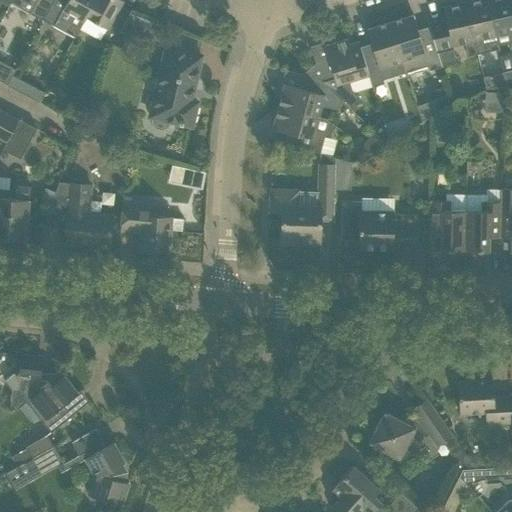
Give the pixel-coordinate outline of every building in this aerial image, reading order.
[(12,0),(11,3),(42,20),(49,8),(53,0),(12,0)] [(53,0),(49,8),(42,20),(74,37),(86,16),(94,0),(53,0)] [(94,0),(86,16),(107,27),(102,36),(109,39),(112,31),(118,33),(119,32),(130,12),(130,11),(119,5),(121,0),(94,0)] [(486,0),(473,0),(465,2),(473,39),(477,54),(487,52),(483,38),(495,35),(486,0)] [(486,0),(495,35),(498,49),(499,49),(498,45),(509,42),(510,47),(511,46),(511,12),(509,0),(486,0)] [(446,19),(432,23),(439,47),(464,42),(468,56),(477,54),(473,39),(465,2),(443,7),(446,19)] [(130,11),(124,28),(160,41),(166,24),(130,11)] [(390,22),(402,60),(406,72),(428,65),(429,65),(431,69),(441,66),(437,53),(437,51),(432,33),(420,37),(413,14),(390,22)] [(373,50),(362,53),(372,86),(384,83),(383,80),(379,67),(402,60),(390,22),(367,29),(373,50)] [(353,91),(372,86),(362,53),(358,41),(348,44),(346,38),(324,45),(330,64),(318,67),(317,63),(309,69),(341,100),(348,107),(357,97),(352,92),(353,91)] [(166,128),(169,125),(170,120),(191,125),(197,102),(188,100),(191,84),(194,85),(201,55),(166,47),(150,116),(153,116),(152,121),(153,125),(156,128),(161,129),(166,128)] [(453,49),(437,53),(441,66),(456,63),(453,49)] [(0,60),(0,81),(7,85),(12,75),(15,69),(0,60)] [(284,83),(278,105),(319,116),(322,106),(339,110),(341,100),(309,69),(302,75),(307,80),(304,89),(284,83)] [(508,88),(506,82),(504,73),(483,78),(486,88),(508,88)] [(7,85),(39,102),(45,92),(12,75),(7,85)] [(434,103),(417,109),(421,121),(437,112),(434,103)] [(278,105),(272,127),(291,132),(310,137),(307,149),(315,152),(319,153),(320,153),(325,137),(326,134),(329,135),(336,126),(326,118),(319,116),(278,105)] [(69,109),(67,116),(78,121),(81,113),(79,109),(73,107),(69,109)] [(19,118),(0,108),(0,138),(6,142),(19,118)] [(434,117),(434,125),(444,125),(445,115),(438,114),(434,117)] [(19,118),(6,142),(2,149),(20,158),(36,128),(19,118)] [(81,119),(78,130),(93,134),(96,124),(81,119)] [(384,123),(374,131),(383,140),(388,138),(384,123)] [(414,127),(414,137),(428,137),(428,127),(414,127)] [(372,129),(358,144),(367,150),(383,140),(374,131),(372,129)] [(318,191),(318,199),(320,199),(334,199),(335,163),(335,157),(332,156),(320,153),(319,153),(319,163),(318,191)] [(194,170),(191,185),(202,188),(206,172),(194,170)] [(54,191),(50,203),(44,225),(65,227),(64,243),(108,246),(111,213),(90,211),(92,184),(57,182),(54,191)] [(0,188),(0,236),(25,239),(27,219),(29,199),(30,186),(13,184),(13,189),(0,188)] [(45,188),(41,200),(50,203),(54,191),(45,188)] [(511,188),(501,188),(501,202),(500,231),(511,231),(511,251),(511,188)] [(270,189),(270,211),(282,211),(281,242),(319,243),(320,220),(320,199),(318,199),(299,198),(299,190),(290,190),(270,189)] [(441,249),(465,250),(466,194),(446,193),(446,200),(430,200),(430,209),(429,229),(441,230),(441,249)] [(466,194),(465,250),(488,250),(488,231),(500,231),(501,202),(486,201),(486,194),(466,194)] [(387,245),(393,245),(417,245),(417,225),(418,214),(394,213),(394,212),(361,211),(362,202),(344,202),(344,201),(343,201),(342,238),(359,239),(358,248),(387,249),(387,245)] [(170,229),(171,218),(171,217),(154,216),(154,206),(124,203),(123,210),(122,229),(141,231),(139,249),(168,252),(170,229)] [(171,218),(170,229),(182,230),(183,218),(171,217),(171,218)] [(41,421),(51,432),(56,427),(71,415),(63,405),(78,393),(64,375),(60,378),(55,373),(48,372),(47,379),(40,379),(42,356),(21,354),(19,373),(13,372),(4,380),(11,389),(23,390),(45,418),(41,421)] [(457,381),(458,401),(459,414),(485,412),(486,425),(511,423),(511,404),(510,404),(509,396),(493,396),(492,379),(457,381)] [(384,411),(368,442),(385,450),(383,453),(400,461),(410,455),(405,447),(409,441),(412,441),(415,439),(416,437),(415,434),(413,431),(415,428),(422,432),(425,436),(428,434),(436,447),(449,438),(453,435),(438,414),(426,397),(411,408),(414,413),(402,421),(384,411)] [(96,428),(71,441),(79,455),(84,451),(87,456),(84,458),(93,474),(95,472),(96,474),(96,477),(94,476),(87,494),(121,506),(129,483),(121,480),(124,472),(120,464),(124,462),(113,442),(105,446),(102,442),(103,441),(96,428)] [(12,456),(18,467),(29,460),(53,446),(47,435),(26,447),(27,448),(12,456)] [(18,467),(11,471),(18,483),(36,472),(29,460),(18,467)] [(358,511),(362,508),(366,511),(371,511),(382,501),(374,495),(380,489),(353,464),(335,484),(339,488),(334,493),(339,498),(331,506),(337,511),(358,511)] [(511,466),(503,467),(504,478),(511,477),(511,466)] [(511,511),(511,499),(507,501),(494,511),(511,511)]
